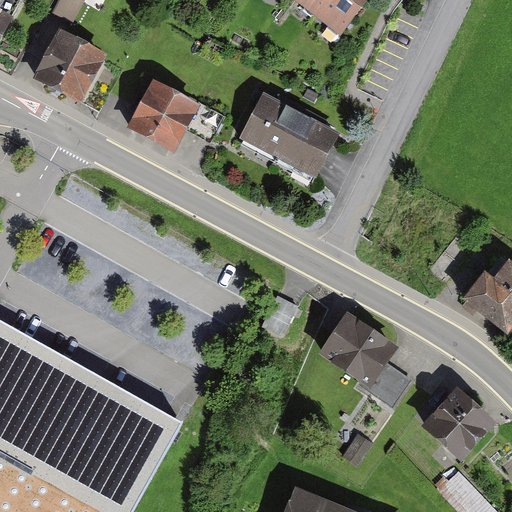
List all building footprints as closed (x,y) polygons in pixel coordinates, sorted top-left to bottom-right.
[(0,0),(0,60),(6,64),(37,8),(23,0),(0,0)] [(63,0),(49,27),(71,38),(91,0),(63,0)] [(331,0),(291,0),(317,19),(331,0)] [(370,0),(332,0),(318,20),(341,38),(370,0)] [(94,111),(120,65),(72,38),(46,85),(94,111)] [(174,150),(186,127),(213,142),(226,117),(152,78),(129,126),(174,150)] [(248,149),(285,168),(309,123),(271,104),(248,149)] [(313,126),(289,172),(330,193),(353,146),(313,126)] [(430,270),(451,286),(486,241),(465,225),(430,270)] [(463,299),(511,335),(511,333),(511,262),(498,279),(486,270),(463,299)] [(261,328),(285,340),(302,308),(278,296),(261,328)] [(0,511),(131,511),(185,406),(0,312),(0,511)] [(411,379),(388,365),(400,345),(347,312),(321,355),(361,379),(357,386),(392,408),(411,379)] [(423,430),(463,466),(498,427),(459,391),(423,430)] [(354,480),(368,457),(353,447),(338,471),(354,480)] [(438,493),(455,511),(494,511),(459,473),(438,493)] [(355,511),(305,490),(295,511),(355,511)]
